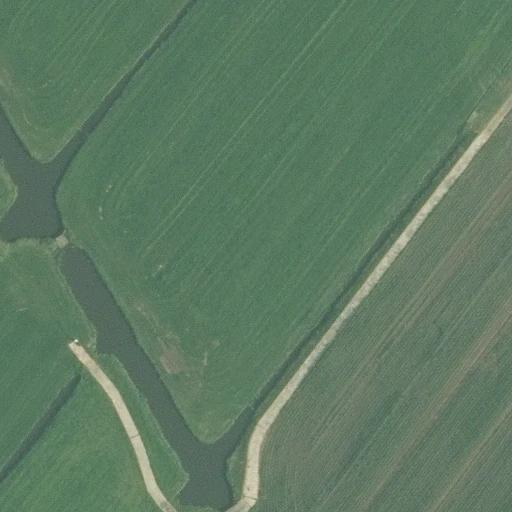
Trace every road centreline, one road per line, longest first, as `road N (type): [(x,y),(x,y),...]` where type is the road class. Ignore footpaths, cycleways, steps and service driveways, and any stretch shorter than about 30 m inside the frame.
road 1 (track): [(219,511),(239,498),(257,419),(511,91)]
road 2 (track): [(195,511),(160,486),(104,374),(71,338),(43,285),(0,244)]
